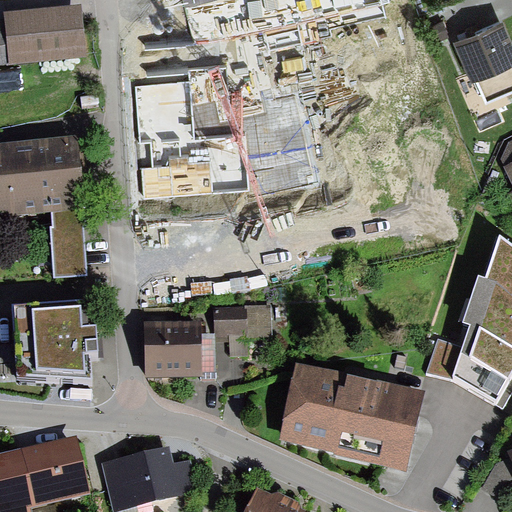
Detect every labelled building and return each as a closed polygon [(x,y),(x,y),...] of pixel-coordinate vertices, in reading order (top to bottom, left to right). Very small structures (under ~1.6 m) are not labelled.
[(74,7),(6,11),(9,58),(77,54),(74,7)] [(511,42),(503,23),(454,44),(471,83),(477,80),(487,102),(511,91),(511,42)] [(190,84),(137,88),(144,199),(249,192),(241,67),(189,70),(190,84)] [(0,214),(52,212),(83,209),(77,135),(0,141),(0,214)] [(83,209),(52,212),(53,226),(50,226),(54,276),(88,274),(83,209)] [(429,374),(454,380),(503,409),(511,393),(511,244),(500,235),(488,279),(477,277),(463,323),(471,324),(464,345),(438,339),(429,374)] [(244,307),(215,308),(215,334),(215,344),(229,343),(230,356),(250,355),(249,338),(273,337),(272,304),(244,305),(244,307)] [(89,307),(17,311),(20,381),(93,383),(91,356),(99,356),(98,331),(91,332),(89,307)] [(201,321),(145,320),(146,376),(202,376),(201,334),(201,321)] [(215,334),(201,334),(202,376),(202,380),(216,380),(215,344),(215,334)] [(406,473),(425,392),(297,361),(279,439),(331,451),(330,455),(406,473)] [(92,493),(78,434),(0,452),(0,511),(75,511),(72,498),(92,493)] [(167,447),(103,463),(115,511),(194,493),(186,463),(172,466),(167,447)] [(272,494),(257,486),(244,511),(305,511),(306,510),(301,507),(299,503),(278,493),(272,494)]
